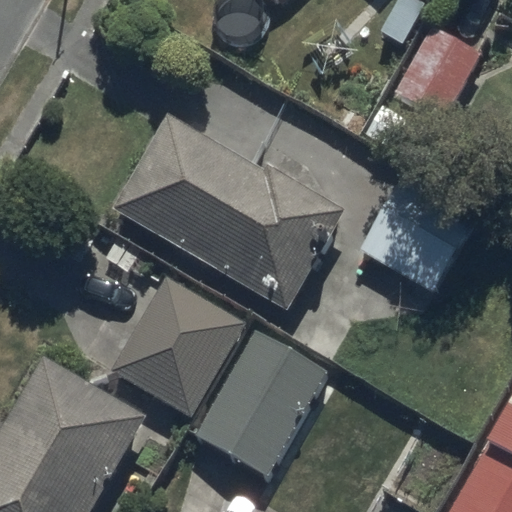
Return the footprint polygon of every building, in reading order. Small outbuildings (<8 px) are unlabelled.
[(477,57),(425,30),(389,97),(440,125),(477,57)] [(261,175),(164,118),(108,213),(281,315),(340,215),(264,171),(261,175)] [(401,171),(355,251),(428,293),(475,214),(401,171)] [(241,325),(163,281),(110,374),(189,418),(241,325)] [(252,332),(192,436),(263,478),(324,374),(252,332)] [(0,511),(89,511),(142,420),(40,362),(0,431),(0,511)] [(511,511),(511,395),(444,511),(511,511)]
